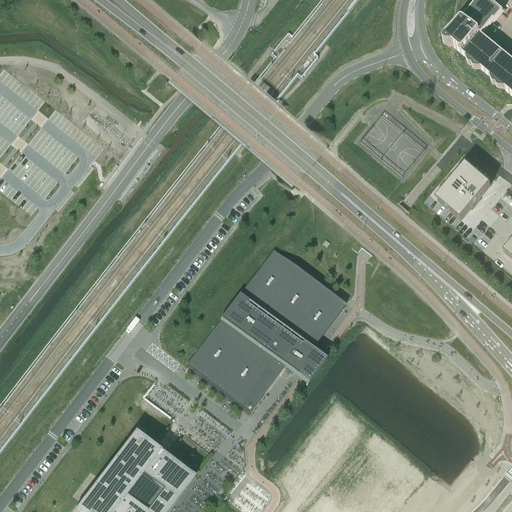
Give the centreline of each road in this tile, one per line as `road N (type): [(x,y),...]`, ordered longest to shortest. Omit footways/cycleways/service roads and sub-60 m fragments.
road 1 (unclassified): [(407,52),(333,86),(229,201),(123,341)]
road 2 (secondary): [(101,0),(354,206)]
road 3 (secondary): [(354,206),(117,0)]
road 4 (unclassified): [(123,341),(0,505)]
road 5 (unclassified): [(123,341),(253,442)]
road 6 (secondary): [(407,52),(433,91),(511,154)]
road 7 (secondary): [(511,131),(448,80),(422,45)]
road 8 (secondary): [(448,287),(354,206)]
